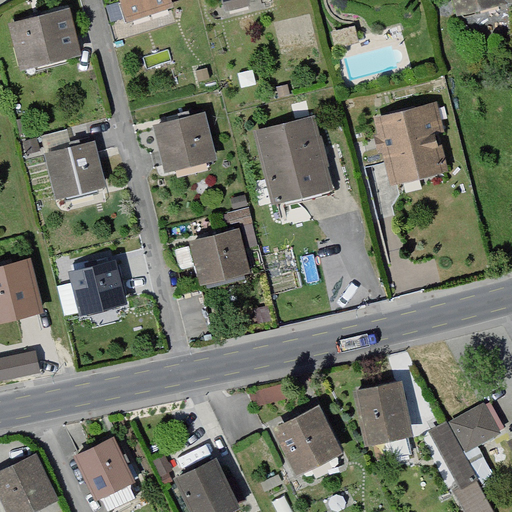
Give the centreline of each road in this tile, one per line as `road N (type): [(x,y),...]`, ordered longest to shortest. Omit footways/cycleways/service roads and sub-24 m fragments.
road 1 (residential): [(94,0),(188,372)]
road 2 (tertiary): [(511,296),(188,372)]
road 3 (tertiary): [(188,372),(0,412)]
